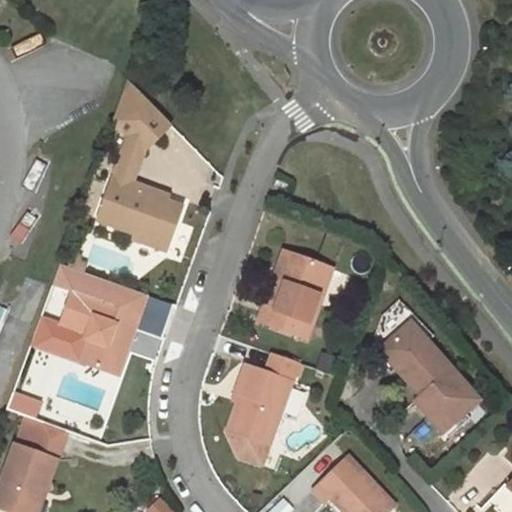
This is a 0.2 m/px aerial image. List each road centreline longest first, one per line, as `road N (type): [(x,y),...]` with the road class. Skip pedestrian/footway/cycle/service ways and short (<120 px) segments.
road 1 (residential): [(223,511),(192,462),(184,377),(279,134),(327,92)]
road 2 (secondary): [(425,196),(511,311)]
